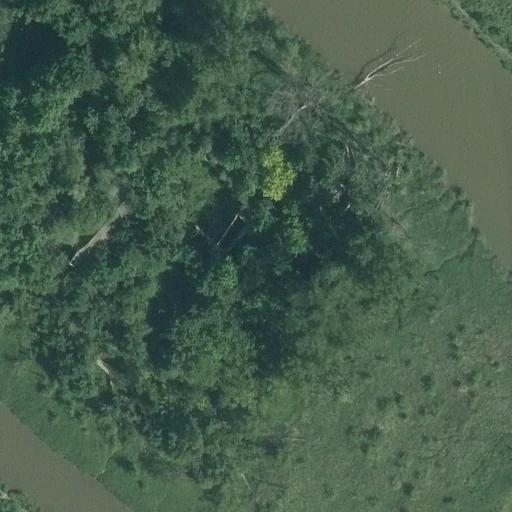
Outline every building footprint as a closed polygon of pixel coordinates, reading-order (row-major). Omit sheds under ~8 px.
[(116,0),(140,20),(156,0),(116,0)] [(162,39),(189,60),(206,39),(180,18),(162,39)] [(135,202),(110,181),(101,192),(36,139),(0,183),(0,223),(45,260),(46,259),(71,279),(135,202)] [(264,204),(187,140),(136,201),(212,265),(264,204)] [(329,167),(301,201),(315,213),(319,209),(332,220),(357,191),(329,167)]
